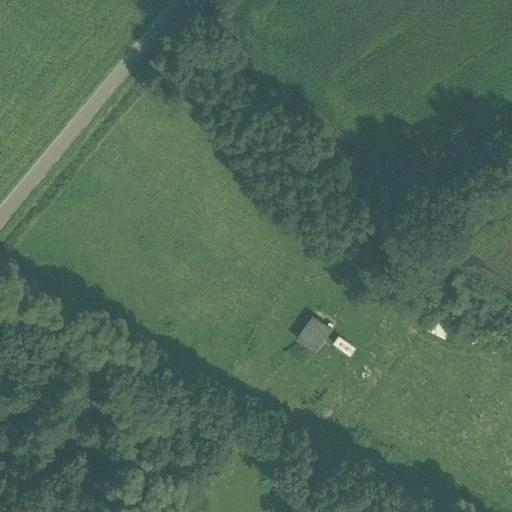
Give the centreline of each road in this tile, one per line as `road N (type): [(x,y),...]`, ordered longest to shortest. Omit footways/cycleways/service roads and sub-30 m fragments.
road 1 (track): [(0,280),(295,425)]
road 2 (unclassified): [(0,223),(185,0)]
